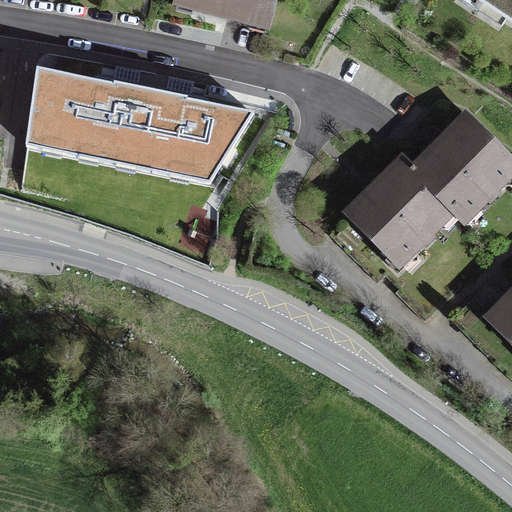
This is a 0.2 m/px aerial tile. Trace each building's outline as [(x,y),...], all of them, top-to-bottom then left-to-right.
[(282,0),(177,0),(173,18),(272,42),(282,0)] [(511,0),(486,0),(482,8),(511,26),(511,0)] [(246,113),(41,70),(29,141),(207,178),(246,113)] [(511,171),(511,161),(469,120),(415,177),(451,211),(463,223),(511,171)] [(401,163),(348,219),(397,267),(451,211),(415,177),(401,163)] [(463,223),(451,211),(397,267),(409,279),(394,293),(426,324),(494,253),(463,223)] [(511,350),(511,282),(476,318),(511,350)]
